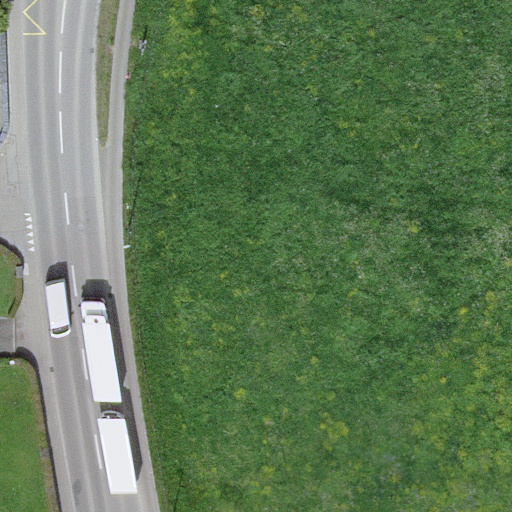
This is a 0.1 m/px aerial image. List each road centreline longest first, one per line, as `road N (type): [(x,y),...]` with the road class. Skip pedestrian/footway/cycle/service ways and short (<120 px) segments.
road 1 (secondary): [(108,511),(62,205)]
road 2 (secondary): [(62,205),(63,0)]
